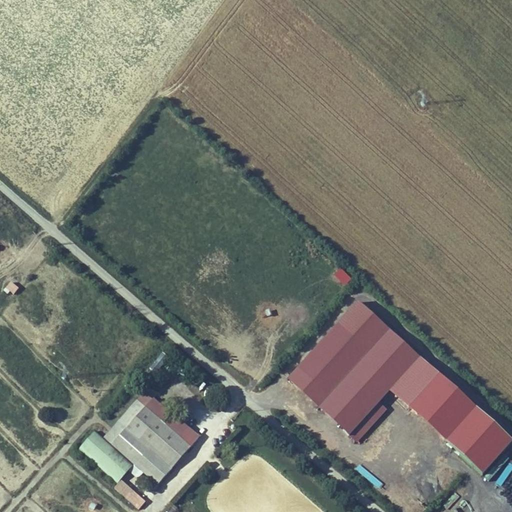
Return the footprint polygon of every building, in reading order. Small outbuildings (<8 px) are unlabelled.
[(339,268),(332,275),(344,287),(351,279),(339,268)] [(13,296),(20,288),(11,281),(5,289),(13,296)] [(379,403),(419,357),(354,300),(285,380),(357,443),(386,409),(379,403)] [(157,373),(169,357),(162,351),(149,368),(157,373)] [(420,360),(410,368),(418,379),(429,370),(420,360)] [(511,438),(435,375),(406,410),(482,474),(511,439),(511,438)] [(145,391),(156,396),(162,383),(151,378),(145,391)] [(170,421),(139,395),(101,440),(154,486),(195,439),(172,419),(170,421)] [(130,467),(91,433),(75,452),(115,485),(130,467)] [(402,511),(418,511),(455,476),(443,464),(433,474),(407,448),(396,458),(393,455),(376,472),(369,465),(362,471),(402,511)] [(122,480),(114,488),(138,510),(146,502),(122,480)]
